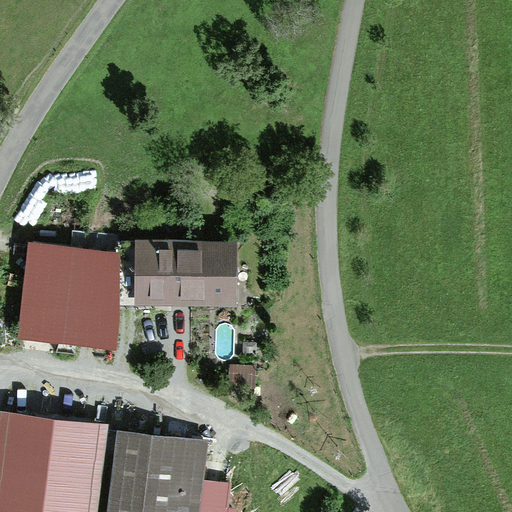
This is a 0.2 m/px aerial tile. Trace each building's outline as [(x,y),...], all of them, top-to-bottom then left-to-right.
[(115,237),(115,245),(120,245),(120,299),(188,300),(237,300),(238,232),(136,231),(136,237),(115,237)] [(116,343),(120,299),(120,245),(115,245),(29,236),(18,331),(116,343)] [(256,365),(231,363),(229,383),(254,385),(256,365)] [(95,511),(108,415),(3,402),(0,423),(0,511),(95,511)] [(212,434),(119,422),(106,511),(209,511),(202,511),(212,434)]
